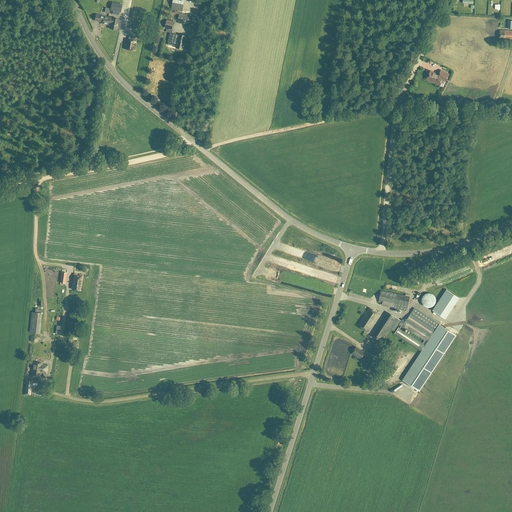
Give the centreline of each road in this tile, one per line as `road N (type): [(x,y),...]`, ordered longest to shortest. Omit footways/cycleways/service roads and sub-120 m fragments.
road 1 (tertiary): [(353,249),(279,212),(135,95),(97,50),(74,0)]
road 2 (tertiary): [(270,511),(353,249)]
road 3 (track): [(0,187),(163,155),(190,139)]
road 4 (tertiary): [(353,249),(423,253),(511,224)]
road 5 (track): [(203,150),(354,115)]
road 6 (track): [(397,106),(382,253)]
road 7 (track): [(397,106),(491,102),(511,58)]
road 8 (unknown): [(68,397),(74,353),(63,329),(71,268)]
road 9 (track): [(323,121),(347,0)]
road 10 (track): [(393,0),(354,115)]
